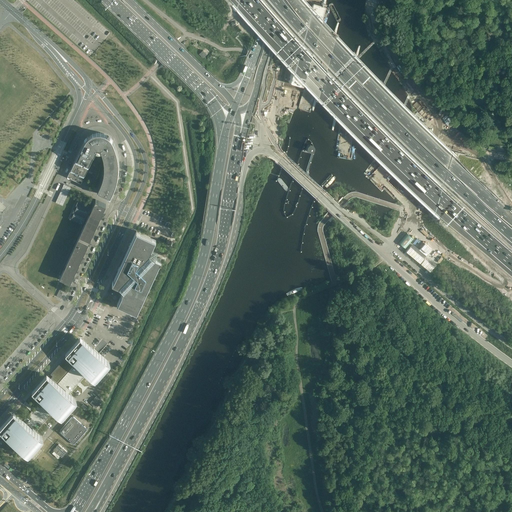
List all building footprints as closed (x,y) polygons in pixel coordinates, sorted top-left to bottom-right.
[(101,181),(97,190),(111,197),(114,189),(117,183),(118,177),(119,171),(119,162),(118,155),(116,146),(114,140),(109,135),(100,132),(96,132),(92,133),(88,135),(83,141),(67,176),(81,183),(97,147),(100,147),(103,157),(104,168),(103,173),(101,181)] [(313,154),(313,153),(314,150),(314,149),(314,148),(313,147),(313,146),(312,146),(311,146),(310,145),(309,146),(308,146),(307,147),(306,151),(313,154)] [(295,177),(296,180),(297,181),(299,182),(301,182),(303,182),(305,180),(305,178),(305,175),(303,174),(301,172),(299,172),(297,173),(296,175),(295,177)] [(73,209),(73,211),(69,218),(81,224),(83,225),(60,274),(61,275),(59,277),(70,282),(106,204),(95,200),(94,202),(92,206),(91,209),(88,208),(87,207),(88,205),(78,200),(78,199),(73,209)] [(404,237),(406,231),(402,230),(400,236),(403,237),(403,239),(399,238),(398,242),(408,245),(410,238),(404,237)] [(117,304),(137,313),(161,260),(155,257),(150,253),(156,240),(136,231),(112,283),(119,286),(123,290),(117,304)] [(439,268),(433,264),(429,269),(435,274),(439,268)] [(85,376),(88,373),(96,380),(110,364),(80,337),(65,353),(69,357),(67,359),(65,357),(59,364),(56,367),(55,368),(50,374),(59,381),(57,383),(46,374),(32,391),(42,400),(32,411),(23,421),(14,413),(0,428),(0,430),(12,441),(29,456),(44,439),(36,432),(42,426),(48,418),(54,411),(62,418),(77,401),(69,394),(72,391),(85,376)] [(59,432),(64,436),(74,444),(87,429),(73,416),(59,432)] [(58,444),(53,450),(62,457),(67,452),(58,444)] [(0,511),(0,501),(3,498),(0,495),(0,511),(18,511),(8,503),(0,511)]
